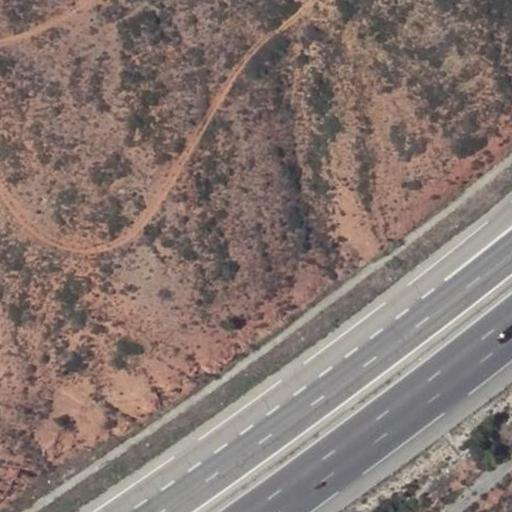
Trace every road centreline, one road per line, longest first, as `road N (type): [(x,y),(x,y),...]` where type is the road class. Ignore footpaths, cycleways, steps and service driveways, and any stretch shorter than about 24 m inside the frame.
road 1 (trunk): [(511,206),(109,511)]
road 2 (trunk): [(511,252),(162,511)]
road 3 (trunk): [(268,511),(511,325)]
